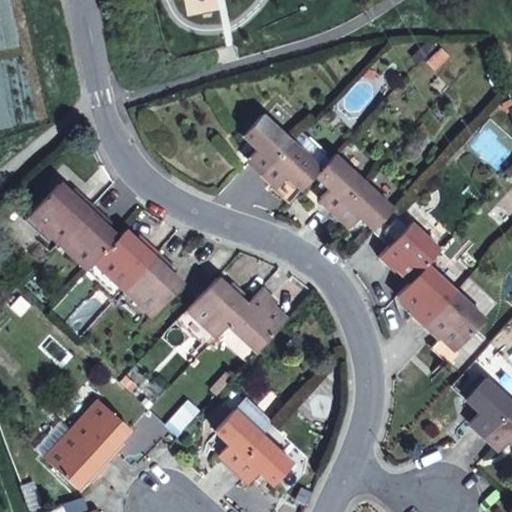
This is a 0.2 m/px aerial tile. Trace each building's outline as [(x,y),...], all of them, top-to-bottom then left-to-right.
[(254,166),(261,173),(290,141),(261,114),(241,136),(255,149),(246,158),(254,166)] [(329,159),(299,131),(290,141),(320,168),(329,159)] [(280,197),(288,203),(313,175),(320,168),(290,141),(261,173),(276,186),(273,190),(280,197)] [(328,202),(336,209),(363,181),(333,154),(329,159),(320,168),(313,175),(327,188),(320,195),(328,202)] [(358,216),(372,229),(385,215),(392,208),(363,181),(336,209),(343,217),(351,224),(358,216)] [(44,248),(48,252),(58,242),(75,223),(90,207),(83,200),(75,193),(72,197),(68,193),(58,183),(28,214),(45,230),(40,236),(47,243),(44,248)] [(116,238),(106,229),(102,225),(105,222),(98,214),(90,207),(75,223),(58,242),(87,270),(95,261),(103,253),(116,238)] [(385,265),(393,272),(396,268),(410,281),(416,274),(425,265),(438,250),(392,208),(385,215),(372,229),(389,245),(377,258),(385,265)] [(45,230),(28,214),(23,220),(40,236),(45,230)] [(133,240),(123,231),(116,238),(103,253),(95,261),(123,289),(131,280),(155,255),(148,248),(140,241),(137,245),(133,240)] [(176,280),(171,276),(167,272),(170,269),(155,255),(131,280),(123,289),(152,316),(182,285),(176,280)] [(454,292),(425,265),(416,274),(410,281),(396,296),(411,309),(407,312),(415,319),(423,326),(432,316),(454,292)] [(224,287),(214,278),(184,309),(214,336),(219,331),(225,324),(239,309),(245,301),(239,294),(232,287),(229,291),(224,287)] [(265,295),(257,289),(254,292),(245,301),(239,309),(225,324),(255,351),(284,319),(274,310),(269,306),(273,302),(265,295)] [(484,318),(454,292),(432,316),(423,326),(431,333),(438,340),(442,337),(455,350),(484,318)] [(178,316),(207,344),(214,336),(184,309),(181,312),(178,316)] [(219,331),(249,358),(255,351),(225,324),(219,331)] [(210,389),(216,395),(224,386),(230,379),(224,373),(210,389)] [(477,428),(484,435),(511,405),(482,378),(463,399),(478,412),(469,422),(477,428)] [(202,419),(212,430),(218,435),(209,445),(221,456),(233,468),(252,447),(262,436),(233,409),(244,398),(232,388),(202,419)] [(107,463),(121,447),(117,444),(121,440),(126,435),(131,430),(99,400),(71,430),(102,459),(107,463)] [(511,405),(484,435),(492,442),(500,449),(508,441),(511,444),(511,405)] [(100,470),(107,463),(102,459),(71,430),(44,459),(76,489),(86,479),(89,475),(93,478),(100,470)] [(218,435),(212,430),(203,440),(209,445),(218,435)] [(292,462),(262,436),(252,447),(233,468),(247,481),(251,476),(256,471),(271,485),(292,462)]
